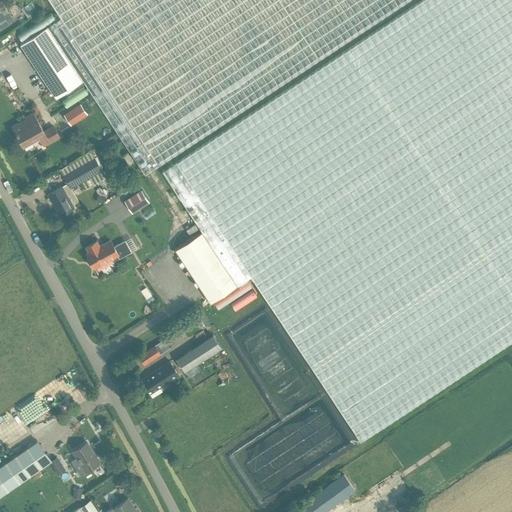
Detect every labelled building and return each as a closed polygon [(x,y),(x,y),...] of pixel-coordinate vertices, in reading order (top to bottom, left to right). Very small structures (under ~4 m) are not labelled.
[(119,136),(145,173),(158,164),(406,0),(49,0),(60,17),(20,44),(55,98),(82,80),(119,136)] [(28,17),(38,9),(32,0),(21,8),(28,17)] [(174,249),(210,303),(251,276),(359,441),(511,340),(511,0),(421,0),(162,171),(202,231),(174,249)] [(0,28),(13,20),(8,12),(3,15),(0,9),(0,28)] [(71,124),(87,113),(80,102),(64,114),(71,124)] [(23,145),(38,136),(43,145),(59,136),(53,126),(44,131),(33,112),(25,117),(27,120),(22,123),(21,121),(12,126),(23,145)] [(91,150),(59,169),(63,175),(67,183),(68,183),(71,187),(80,182),(84,189),(106,177),(102,170),(95,157),(91,150)] [(133,161),(128,153),(123,156),(129,164),(133,161)] [(76,196),(71,187),(68,183),(67,183),(48,194),(60,216),(80,204),(77,199),(76,196)] [(141,190),(124,201),(132,213),(149,201),(141,190)] [(195,224),(186,229),(189,234),(198,228),(195,224)] [(94,268),(117,255),(119,257),(130,251),(124,241),(114,246),(110,240),(99,246),(96,240),(86,246),(89,252),(86,253),(87,256),(86,260),(89,264),(92,265),(94,268)] [(202,310),(196,313),(196,314),(192,316),(195,320),(199,317),(204,326),(210,323),(202,310)] [(187,319),(180,324),(182,327),(189,323),(187,319)] [(188,378),(202,369),(197,363),(221,347),(213,334),(176,358),(188,378)] [(154,345),(138,356),(144,365),(161,354),(170,348),(165,339),(155,345),(154,345)] [(170,361),(136,382),(145,396),(179,375),(170,361)] [(0,495),(50,461),(59,474),(65,470),(56,457),(51,461),(37,440),(0,465),(0,495)] [(74,458),(73,460),(73,463),(78,471),(80,472),(83,472),(85,471),(99,462),(87,442),(73,451),(76,456),(74,458)] [(344,474),(299,507),(302,511),(324,511),(355,490),(344,474)] [(75,490),(73,497),(81,499),(82,491),(75,490)] [(79,507),(71,511),(98,511),(90,499),(79,507)] [(137,511),(128,499),(113,509),(112,508),(105,511),(137,511)]
